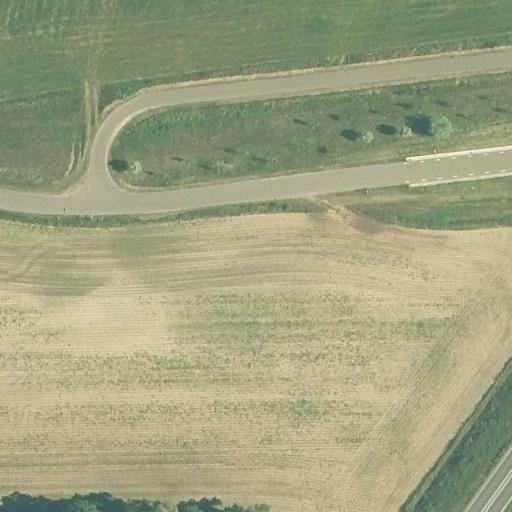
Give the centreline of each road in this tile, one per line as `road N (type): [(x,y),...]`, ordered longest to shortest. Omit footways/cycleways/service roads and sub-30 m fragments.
road 1 (unclassified): [(95,210),(99,143),(127,110),(511,62)]
road 2 (unclassified): [(95,210),(511,164)]
